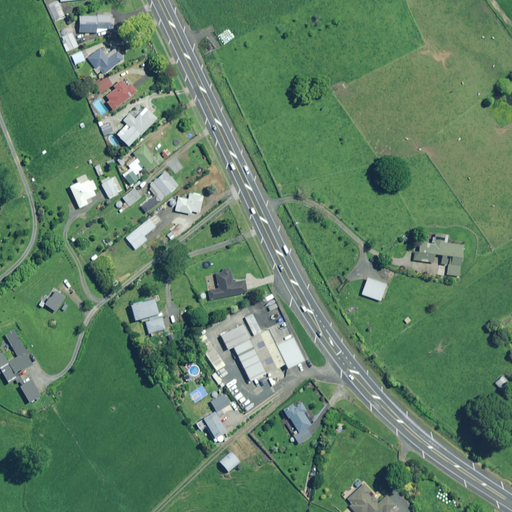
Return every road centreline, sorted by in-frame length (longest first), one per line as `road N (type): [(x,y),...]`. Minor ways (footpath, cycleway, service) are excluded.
road 1 (trunk): [(158,0),(294,290),(326,341),(398,423),(511,503)]
road 2 (unknown): [(341,360),(292,385),(219,452)]
